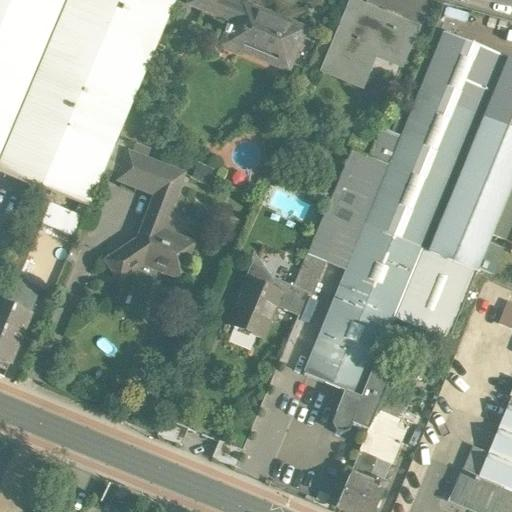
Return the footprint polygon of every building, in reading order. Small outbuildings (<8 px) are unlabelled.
[(0,0),(0,174),(30,188),(32,184),(79,204),(87,207),(173,2),(172,2),(172,1),(168,0),(0,0)] [(224,0),(191,0),(190,4),(216,14),(222,0),(224,1),(224,0)] [(256,11),(242,5),(241,8),(224,1),(222,0),(216,14),(232,21),(228,30),(226,29),(224,34),(226,35),(227,38),(232,38),(233,37),(242,40),(238,50),(271,63),(273,59),(289,65),(303,31),(271,17),(272,17),(270,16),(270,17),(257,12),(257,11),(256,11)] [(380,14),(351,1),(349,5),(321,73),(362,89),(376,55),(401,65),(417,29),(398,21),(380,14)] [(511,62),(443,34),(401,138),(381,130),(368,159),(351,152),(314,238),(333,246),(325,264),(345,273),(303,376),(343,393),(359,399),(372,369),(392,320),(420,251),(475,274),(477,269),(488,244),(491,237),(511,185),(511,62)] [(183,175),(146,161),(149,152),(133,146),(130,155),(127,154),(117,182),(154,196),(137,240),(105,262),(118,283),(144,268),(179,280),(193,245),(161,232),(183,175)] [(511,185),(491,237),(511,245),(511,185)] [(38,200),(0,290),(0,303),(29,316),(40,289),(16,280),(37,230),(47,235),(49,229),(39,225),(48,204),(38,200)] [(74,216),(48,204),(39,225),(49,229),(74,239),(88,207),(87,207),(79,204),(74,216)] [(333,246),(314,238),(293,289),(307,296),(311,298),(325,264),(333,246)] [(501,250),(488,244),(477,269),(490,275),(501,250)] [(475,274),(420,251),(392,320),(447,342),(475,274)] [(293,289),(269,279),(265,288),(280,294),(275,307),(283,311),(293,289)] [(265,288),(247,280),(228,326),(261,340),(275,307),(280,294),(265,288)] [(307,296),(293,289),(283,311),(298,317),(307,296)] [(29,316),(0,303),(0,362),(8,366),(29,316)] [(511,330),(511,304),(508,303),(498,323),(511,330)] [(367,432),(348,479),(359,483),(364,473),(368,475),(375,459),(390,465),(399,445),(385,439),(393,422),(400,412),(418,371),(396,362),(390,377),(367,432)] [(372,369),(359,399),(343,393),(335,415),(331,425),(334,433),(340,436),(348,432),(351,425),(367,432),(390,377),(372,369)] [(511,393),(487,454),(478,479),(511,494),(511,393)] [(187,430),(163,420),(156,436),(180,446),(187,430)] [(242,452),(218,442),(211,459),(235,469),(242,452)] [(487,454),(471,448),(461,472),(478,479),(487,454)] [(511,511),(511,494),(478,479),(461,472),(449,502),(473,511),(511,511)] [(359,483),(348,479),(335,509),(343,511),(373,511),(385,484),(374,480),(371,488),(359,483)]
